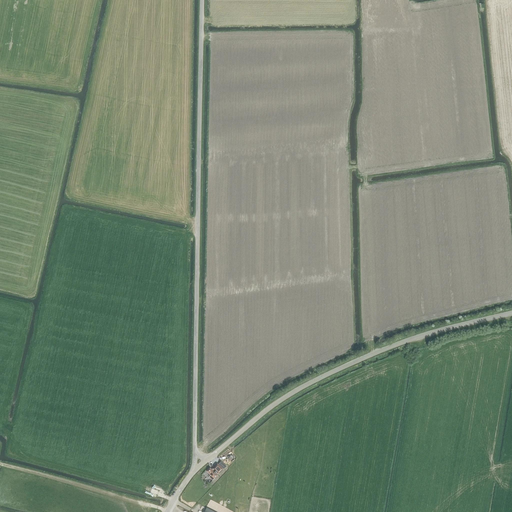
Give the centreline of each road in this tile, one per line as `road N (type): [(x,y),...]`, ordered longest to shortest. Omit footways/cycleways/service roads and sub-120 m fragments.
road 1 (tertiary): [(194,450),(201,0)]
road 2 (tertiary): [(208,458),(322,376),(406,340),(511,313)]
